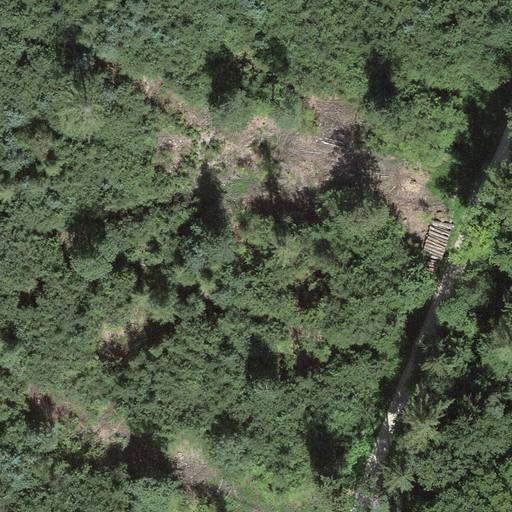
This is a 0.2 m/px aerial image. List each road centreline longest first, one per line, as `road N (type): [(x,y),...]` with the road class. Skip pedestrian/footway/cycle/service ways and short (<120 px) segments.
road 1 (track): [(356,511),(511,141)]
road 2 (track): [(503,161),(453,0)]
